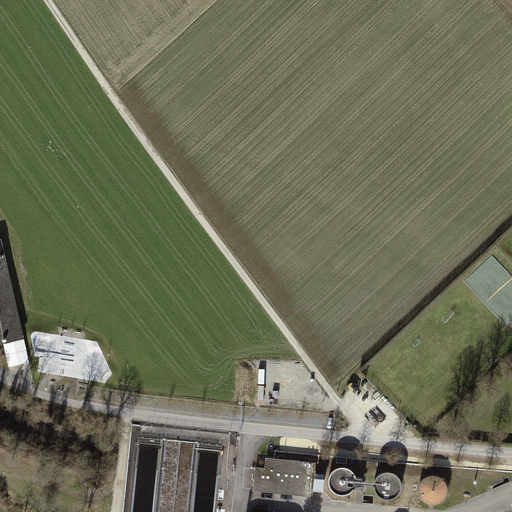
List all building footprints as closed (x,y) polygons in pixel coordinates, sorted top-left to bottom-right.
[(0,343),(24,338),(1,243),(0,243),(0,343)] [(270,459),(269,471),(256,470),(254,491),(314,497),(318,463),(270,459)] [(330,484),(332,488),(335,492),(339,495),(344,496),(349,495),(353,493),(355,491),(365,492),(366,478),(359,478),(358,475),(356,471),(352,468),(347,466),(343,466),(338,468),(334,470),(331,474),(330,479),(330,484)] [(375,489),(377,493),(380,497),(384,500),(389,500),(394,500),(398,498),(402,494),(404,490),(404,485),(403,480),(401,476),(397,473),(393,471),(388,471),(383,472),(379,475),(376,479),(375,484),(375,489)] [(418,494),(420,498),(423,502),(428,504),(432,505),(437,505),(442,503),(445,499),(447,495),(448,490),(447,485),(444,481),(440,478),(436,476),(431,476),(426,477),(422,480),(420,484),(418,489),(418,494)]
